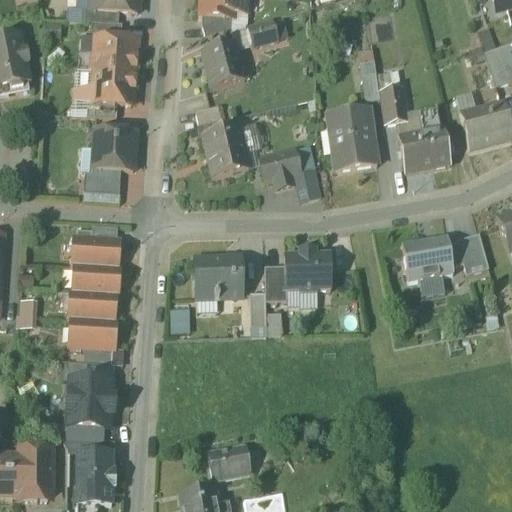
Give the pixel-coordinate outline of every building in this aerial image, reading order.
[(97,0),(96,16),(90,15),(89,29),(96,29),(123,31),(123,19),(142,20),(143,1),(145,2),(144,0),(97,0)] [(206,32),(209,45),(234,38),(235,20),(250,21),(251,0),(205,0),(206,1),(205,23),(206,23),(206,32)] [(511,0),(492,0),(496,13),(511,8),(511,0)] [(98,62),(98,77),(139,80),(140,72),(138,72),(140,47),(125,46),(126,31),(123,31),(96,29),(96,37),(102,44),(101,60),(98,62)] [(251,36),(257,55),(282,48),(276,29),(251,36)] [(0,95),(14,93),(15,98),(27,95),(27,90),(35,89),(31,71),(33,70),(30,56),(28,56),(25,41),(0,45),(0,95)] [(239,49),(206,58),(216,96),(249,87),(239,49)] [(511,51),(501,56),(511,86),(511,51)] [(511,86),(501,56),(487,61),(499,96),(511,90),(511,86)] [(378,69),(364,71),(370,110),(384,108),(378,69)] [(91,116),(91,124),(121,126),(122,112),(135,113),(137,87),(139,87),(139,80),(98,77),(97,92),(98,94),(98,110),(91,116)] [(406,95),(384,99),(390,133),(412,129),(406,95)] [(464,123),(473,158),(511,147),(511,128),(507,111),(464,123)] [(199,119),(203,133),(226,128),(222,113),(199,119)] [(402,146),(409,181),(438,175),(438,176),(450,174),(450,173),(454,172),(447,137),(445,137),(441,115),(422,119),(426,141),(402,146)] [(373,116),(331,122),(340,179),(379,174),(374,143),(376,143),(373,116)] [(207,143),(217,186),(253,177),(243,135),(207,143)] [(140,139),(100,137),(98,162),(102,162),(101,181),(89,180),(87,208),(123,210),(125,178),(137,178),(140,139)] [(298,158),(265,166),(270,189),(303,181),(298,158)] [(511,222),(501,227),(511,257),(511,222)] [(79,273),(121,276),(123,248),(96,247),(96,239),(81,238),(81,246),(79,245),(77,273),(79,273)] [(451,245),(405,253),(412,290),(458,282),(456,274),(467,272),(470,283),(492,277),(483,242),(461,248),(461,250),(452,252),(451,245)] [(329,252),(284,252),(284,268),(285,289),(329,288),(329,252)] [(242,299),(241,258),(193,259),(194,301),(242,299)] [(284,268),(265,268),(265,302),(285,302),(285,289),(284,268)] [(79,273),(77,300),(119,302),(121,303),(123,276),(121,276),(79,273)] [(75,300),(74,326),(76,326),(118,329),(119,302),(77,300),(75,300)] [(76,326),(74,354),(89,355),(88,371),(114,372),(115,356),(118,357),(120,329),(118,329),(76,326)] [(120,382),(72,379),(69,431),(117,433),(120,382)] [(212,462),(217,488),(254,481),(250,455),(212,462)] [(0,487),(0,502),(24,503),(24,509),(42,509),(42,507),(52,507),(53,485),(56,485),(56,457),(26,457),(26,463),(0,463),(0,462),(0,477),(1,479),(1,487),(0,487)] [(221,511),(218,496),(184,502),(185,511),(221,511)]
